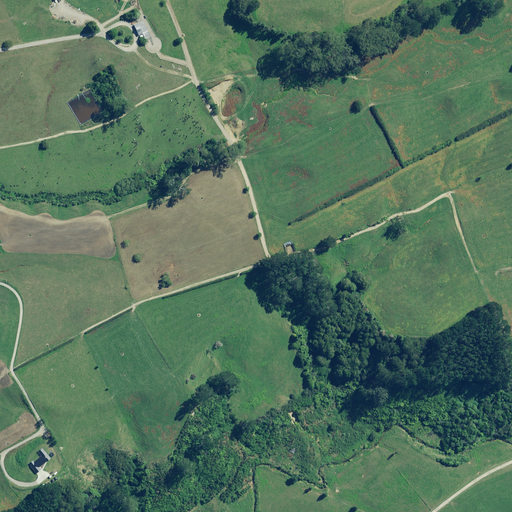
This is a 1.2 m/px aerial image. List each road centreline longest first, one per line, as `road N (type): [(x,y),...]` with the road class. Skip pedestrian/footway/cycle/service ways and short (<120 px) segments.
road 1 (track): [(272,258),(230,134),(194,79),(103,34),(0,49)]
road 2 (track): [(499,316),(448,191),(316,249),(272,258)]
road 3 (track): [(272,258),(152,295),(0,373)]
